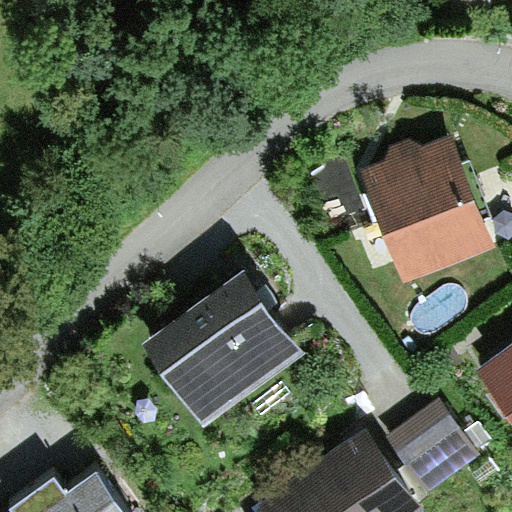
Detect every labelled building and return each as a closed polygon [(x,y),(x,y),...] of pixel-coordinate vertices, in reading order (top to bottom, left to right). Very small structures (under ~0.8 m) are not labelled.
[(452,137),(372,168),(409,264),(489,233),(452,137)] [(479,152),(497,205),(511,199),(511,149),(509,142),(479,152)] [(298,339),(244,265),(154,329),(208,404),(298,339)] [(511,343),(489,360),(511,391),(511,343)] [(434,486),(490,447),(450,389),(393,428),(434,486)] [(365,423),(268,492),(282,511),(394,511),(417,495),(365,423)] [(114,511),(82,469),(53,491),(41,475),(2,504),(7,511),(114,511)]
